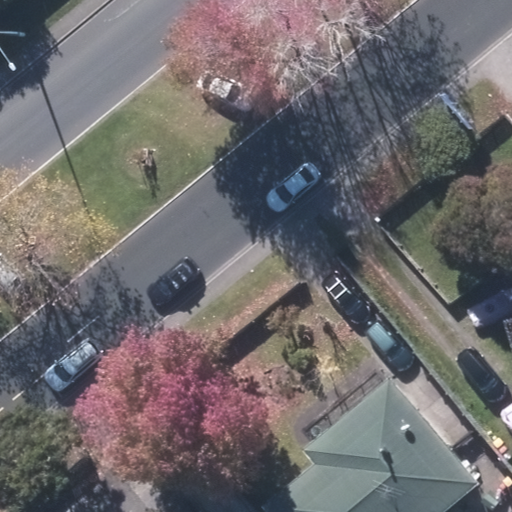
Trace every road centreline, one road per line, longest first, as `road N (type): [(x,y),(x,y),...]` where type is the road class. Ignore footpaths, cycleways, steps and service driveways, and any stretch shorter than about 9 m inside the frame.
road 1 (secondary): [(453,0),(123,262),(0,371)]
road 2 (secondary): [(0,149),(182,0)]
